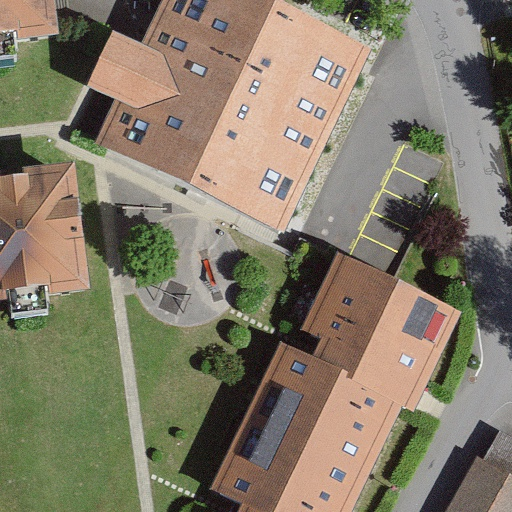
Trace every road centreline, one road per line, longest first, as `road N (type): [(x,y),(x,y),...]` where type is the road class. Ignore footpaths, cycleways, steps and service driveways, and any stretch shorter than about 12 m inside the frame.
road 1 (residential): [(440,0),(461,50),(511,333)]
road 2 (residential): [(424,511),(511,363)]
